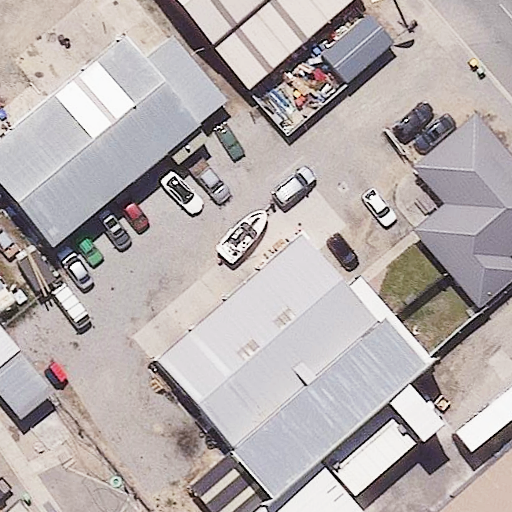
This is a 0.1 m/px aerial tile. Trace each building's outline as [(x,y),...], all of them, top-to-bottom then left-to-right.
[(346,0),(156,0),(239,93),(346,0)] [(135,62),(116,40),(0,140),(0,214),(36,256),(219,101),(162,40),(135,62)] [(511,252),(511,169),(468,116),(407,171),(437,209),(405,234),(467,310),(511,276),(511,270),(503,261),(511,252)] [(340,292),(292,236),(144,364),(222,451),(213,458),(255,508),(307,465),(423,362),(351,281),(340,292)] [(0,337),(0,410),(13,425),(48,391),(0,337)] [(511,511),(511,443),(432,511),(511,511)] [(347,511),(307,465),(255,508),(250,511),(347,511)]
